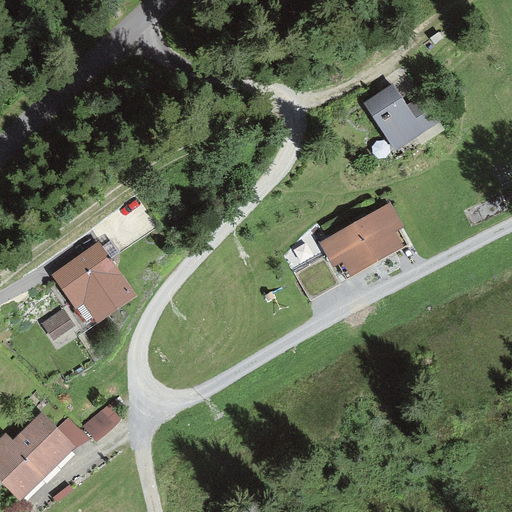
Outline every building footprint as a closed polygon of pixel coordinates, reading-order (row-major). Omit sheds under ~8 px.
[(395,91),(369,109),(397,150),(444,118),(428,94),(407,109),(395,91)] [(392,206),(324,243),(346,283),(413,246),(392,206)] [(107,243),(57,274),(78,308),(90,301),(104,322),(142,298),(107,243)] [(67,311),(47,325),(59,342),(79,328),(67,311)] [(125,416),(113,403),(87,426),(99,439),(125,416)] [(13,444),(6,436),(0,441),(0,478),(20,499),(73,449),(42,416),(13,444)]
